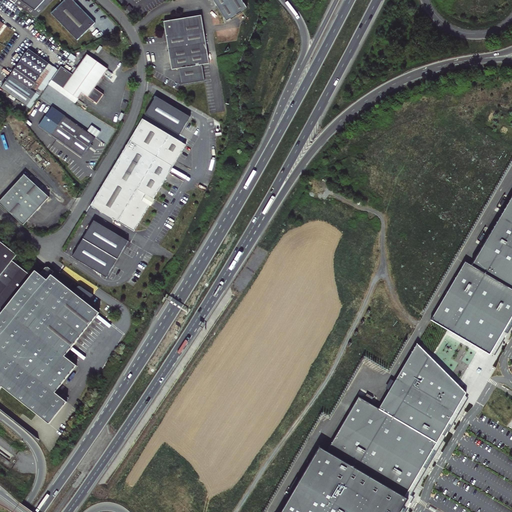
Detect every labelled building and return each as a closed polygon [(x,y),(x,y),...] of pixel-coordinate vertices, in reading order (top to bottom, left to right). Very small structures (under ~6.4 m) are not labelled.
[(15,0),(14,3),(35,19),(53,0),(15,0)] [(95,23),(72,0),(64,0),(51,13),(77,40),(95,23)] [(242,0),(213,0),(224,17),(245,4),(242,0)] [(201,16),(164,22),(171,70),(179,69),(181,85),(204,81),(202,65),(209,64),(201,16)] [(29,49),(17,66),(41,83),(42,82),(53,66),(29,49)] [(60,68),(48,85),(74,104),(81,94),(97,104),(103,95),(94,89),(107,70),(87,56),(77,71),(74,69),(70,75),(60,68)] [(1,88),(20,102),(41,83),(17,66),(1,88)] [(41,83),(20,102),(27,106),(36,93),(35,92),(42,82),(41,83)] [(157,98),(145,116),(178,138),(190,120),(157,98)] [(65,116),(51,135),(82,156),(88,148),(90,145),(95,137),(76,124),(65,116)] [(76,124),(95,137),(100,131),(81,117),(76,124)] [(135,130),(130,140),(173,167),(185,146),(142,120),(135,130)] [(173,167),(130,140),(90,206),(134,232),(149,206),(150,207),(154,200),(153,200),(173,167)] [(25,175),(0,202),(25,225),(50,197),(25,175)] [(511,197),(472,266),(511,289),(511,197)] [(93,222),(71,258),(106,278),(128,242),(93,222)] [(0,277),(13,260),(18,255),(0,240),(0,277)] [(0,316),(33,276),(13,260),(0,277),(0,316)] [(465,261),(431,320),(490,355),(511,317),(511,289),(472,266),(465,261)] [(37,270),(33,276),(0,316),(0,391),(4,387),(51,424),(69,402),(57,393),(79,366),(67,356),(101,313),(89,304),(94,297),(79,290),(76,291),(72,296),(50,279),(52,276),(46,271),(43,271),(41,274),(37,270)] [(437,443),(467,394),(417,344),(379,409),(437,443)] [(406,496),(437,443),(379,409),(359,397),(327,452),(406,496)] [(320,447),(282,511),(400,511),(409,499),(406,496),(327,452),(320,447)]
